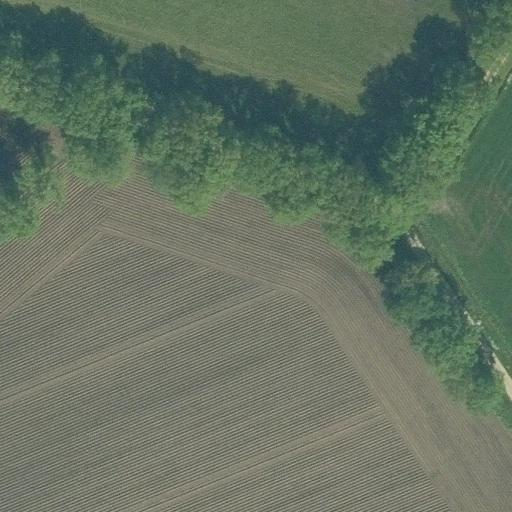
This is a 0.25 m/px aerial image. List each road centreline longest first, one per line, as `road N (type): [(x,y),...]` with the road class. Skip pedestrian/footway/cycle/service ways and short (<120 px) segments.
road 1 (track): [(405,211),(0,83)]
road 2 (track): [(405,211),(511,383)]
road 3 (track): [(511,40),(405,211)]
